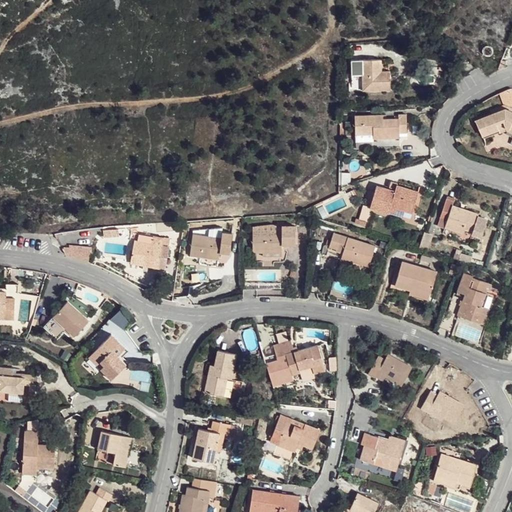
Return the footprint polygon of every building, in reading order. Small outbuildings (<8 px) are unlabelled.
[(381,68),(384,68),(384,59),(365,59),(365,90),(394,89),(394,80),(394,71),(385,71),(381,72),(381,68)] [(511,115),(503,111),(490,117),(476,122),(482,140),(490,138),(489,135),(497,132),(504,129),(511,133),(511,115)] [(376,120),(376,115),(356,115),(356,134),(375,134),(375,139),(400,138),(400,133),(408,133),(408,124),(408,114),(400,114),(400,119),(385,120),(376,120)] [(392,207),(397,209),(413,213),(418,192),(408,189),(397,186),(396,188),(390,187),(389,189),(378,186),(370,209),(389,214),(391,211),(392,207)] [(456,211),(458,206),(459,203),(450,199),(444,217),(452,220),(449,228),(468,235),(470,230),(477,233),(476,236),(484,238),(491,220),(482,217),(483,215),(476,213),(470,211),(469,215),(456,211)] [(470,211),(458,206),(456,211),(469,215),(470,211)] [(286,241),(287,236),(258,230),(257,236),(286,241)] [(209,239),(224,241),(225,234),(225,231),(210,232),(209,239)] [(344,244),(341,252),(339,259),(353,263),(366,266),(373,246),(330,233),(326,248),(335,250),(337,243),(344,244)] [(225,234),(224,241),(222,249),(232,250),(235,235),(225,234)] [(435,238),(426,235),(422,250),(431,253),(435,238)] [(283,261),(284,254),(286,246),(286,241),(257,236),(254,257),(268,259),(283,261)] [(301,238),(287,236),(286,241),(286,246),(291,247),(290,255),(298,256),(301,238)] [(222,249),(224,241),(209,239),(196,237),(192,259),(220,263),(221,260),(221,257),(222,253),(222,249)] [(163,248),(159,270),(164,271),(170,240),(165,239),(163,248)] [(159,270),(163,248),(134,243),(130,264),(144,267),(152,268),(159,270)] [(335,250),(341,252),(344,244),(337,243),(335,250)] [(90,247),(64,245),(63,257),(89,259),(90,247)] [(232,250),(222,249),(222,253),(221,257),(231,259),(232,250)] [(461,262),(462,262),(463,256),(453,252),(451,259),(461,262)] [(439,275),(403,265),(396,288),(405,291),(413,293),(414,290),(433,295),(439,275)] [(489,293),(492,294),(494,288),(491,287),(491,285),(476,280),(477,278),(468,275),(460,297),(468,300),(461,318),(473,323),(485,327),(491,313),(483,310),(489,293)] [(0,315),(3,315),(3,321),(12,322),(13,302),(15,302),(16,288),(4,287),(4,295),(0,295),(0,315)] [(500,297),(492,294),(489,293),(483,310),(491,313),(494,314),(500,297)] [(77,312),(66,302),(42,328),(55,340),(65,330),(72,337),(87,322),(77,312)] [(102,345),(89,357),(96,366),(98,364),(101,368),(97,371),(108,382),(123,368),(115,359),(123,351),(110,337),(102,345)] [(293,355),(292,351),(290,344),(272,348),(275,360),(284,358),(289,378),(298,376),(299,376),(298,372),(309,368),(311,377),(323,373),(316,349),(305,352),(293,355)] [(212,378),(206,377),(203,396),(222,400),(225,381),(230,382),(234,356),(216,353),(215,361),(214,368),(212,378)] [(96,366),(89,357),(86,359),(97,371),(101,368),(98,364),(96,366)] [(387,358),(384,363),(377,376),(385,381),(401,390),(411,371),(387,358)] [(377,376),(384,363),(378,359),(367,377),(374,381),(374,380),(377,376)] [(0,391),(6,392),(20,393),(21,385),(29,386),(29,374),(10,373),(10,368),(0,367),(0,391)] [(383,385),(385,381),(377,376),(374,380),(383,385)] [(427,414),(442,422),(452,427),(463,409),(438,395),(436,400),(429,395),(418,412),(425,417),(427,414)] [(440,425),(442,422),(427,414),(425,417),(440,425)] [(284,426),(285,421),(278,418),(272,432),(268,441),(276,445),(294,451),(295,447),(300,449),(310,453),(313,443),(317,433),(297,426),(295,430),(284,426)] [(297,426),(285,421),(284,426),(295,430),(297,426)] [(211,424),(209,434),(218,436),(226,438),(228,428),(211,424)] [(31,441),(35,441),(35,431),(24,430),(21,432),(20,469),(34,470),(34,468),(34,466),(51,467),(51,445),(34,445),(31,444),(31,441)] [(129,438),(100,431),(95,450),(112,454),(109,465),(122,468),(125,456),(128,441),(129,438)] [(218,436),(209,434),(197,432),(194,446),(191,461),(212,465),(214,454),(218,436)] [(222,438),(226,438),(218,436),(214,454),(218,455),(222,438)] [(380,463),(377,470),(394,475),(402,444),(386,439),(384,444),(375,441),(372,451),(362,449),(359,460),(372,464),(373,461),(380,463)] [(128,441),(125,456),(129,457),(132,456),(135,455),(137,452),(138,449),(138,446),(136,444),(132,442),(128,441)] [(291,457),(294,451),(276,445),(274,450),(291,457)] [(434,479),(456,486),(469,490),(473,480),(476,470),(441,458),(437,469),(434,479)] [(371,468),(377,470),(380,463),(373,461),(372,464),(371,468)] [(453,492),(456,486),(434,479),(431,485),(453,492)] [(199,511),(201,501),(206,502),(211,504),(214,485),(191,481),(188,499),(180,497),(177,511),(199,511)] [(97,511),(104,501),(107,503),(109,498),(111,494),(96,486),(91,494),(88,492),(76,511),(97,511)] [(294,511),(297,499),(250,493),(247,511),(294,511)] [(373,511),(377,506),(354,496),(347,511),(373,511)]
